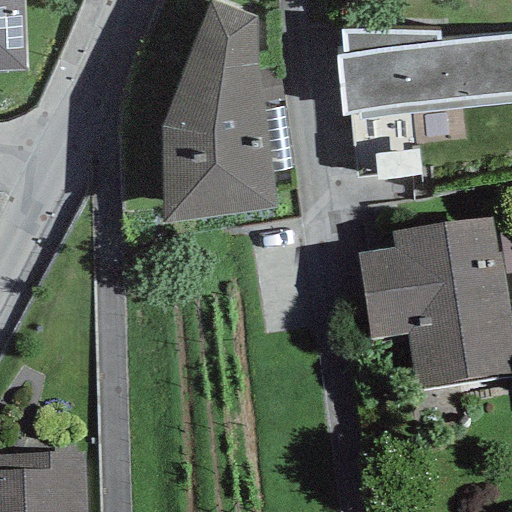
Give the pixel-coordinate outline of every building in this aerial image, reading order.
[(23,0),(0,0),(0,71),(27,70),(23,0)] [(264,24),(141,37),(163,229),(285,216),(264,24)] [(440,32),(339,32),(340,55),(334,58),(340,117),(399,108),(511,96),(511,34),(440,41),(440,32)] [(489,222),(364,239),(385,394),(510,378),(489,222)] [(86,511),(84,465),(0,470),(0,511),(86,511)]
